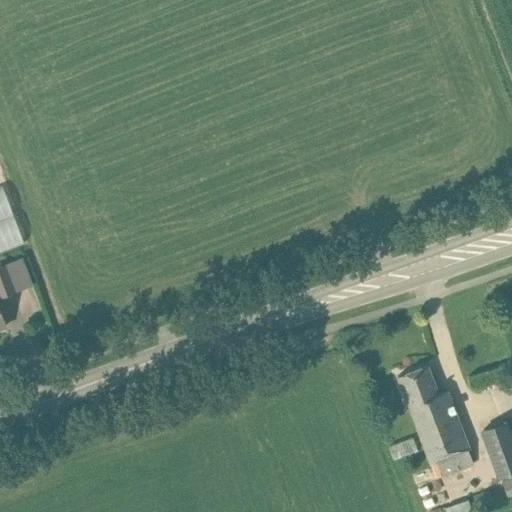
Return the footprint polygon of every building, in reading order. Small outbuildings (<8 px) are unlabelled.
[(7,191),(0,192),(0,254),(24,247),(7,191)] [(0,297),(19,290),(9,262),(0,265),(0,297)] [(397,376),(431,463),(436,478),(473,464),(467,449),(469,449),(446,390),(437,393),(426,365),(397,376)] [(506,420),(479,430),(497,479),(511,473),(511,429),(510,430),(506,420)] [(511,476),(501,481),(507,497),(511,494),(511,476)] [(488,489),(472,495),(477,509),(493,502),(488,489)] [(468,499),(445,508),(446,511),(472,511),(473,511),(468,499)]
